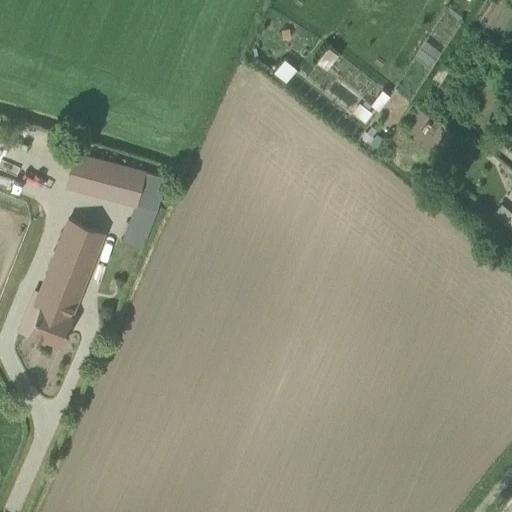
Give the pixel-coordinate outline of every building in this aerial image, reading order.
[(424,40),(413,56),(431,67),(441,51),(424,40)] [(440,87),(452,68),(442,62),(430,80),(440,87)] [(135,203),(156,209),(165,176),(144,171),(74,152),(66,185),(135,203)] [(511,213),(501,204),(492,214),(511,229),(511,213)] [(46,291),(29,335),(44,340),(45,337),(61,343),(70,318),(69,317),(102,231),(69,219),(42,290),(46,291)]
